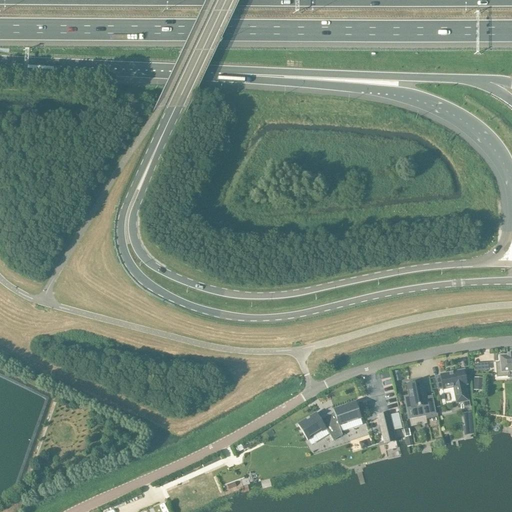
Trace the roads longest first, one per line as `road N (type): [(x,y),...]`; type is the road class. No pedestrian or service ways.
road 1 (motorway): [(0,29),(511,32)]
road 2 (unclassified): [(78,511),(366,368),(511,342)]
road 3 (secondary): [(127,213),(123,250),(142,279),(217,314),(263,319),(411,289),(511,281)]
road 4 (secondary): [(511,261),(245,296),(158,269),(139,250),(127,213)]
road 5 (motorway): [(227,69),(423,96),(473,121),(511,169)]
road 6 (motorway): [(227,69),(474,81)]
road 7 (secondary): [(225,0),(127,213)]
road 8 (motorway): [(0,59),(227,69)]
